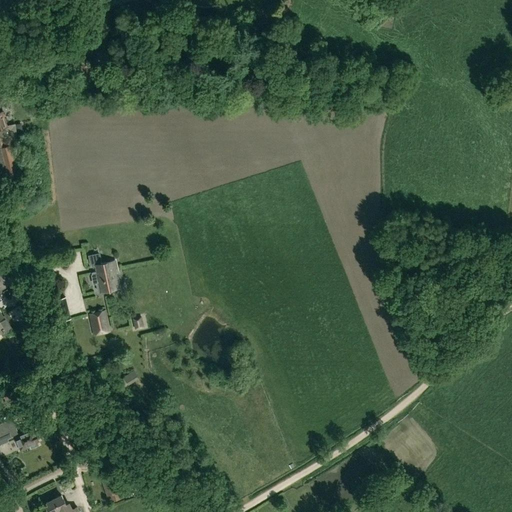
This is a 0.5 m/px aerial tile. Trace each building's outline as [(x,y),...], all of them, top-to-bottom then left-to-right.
[(153,0),(148,18),(161,22),(166,0),(153,0)] [(1,148),(15,144),(15,142),(19,142),(16,124),(8,126),(3,112),(0,112),(0,146),(1,148)] [(18,157),(15,144),(1,148),(11,187),(21,184),(25,183),(23,172),(19,157),(18,157)] [(121,271),(119,259),(97,262),(98,268),(93,269),(95,281),(100,280),(102,289),(107,289),(112,292),(116,287),(121,286),(119,271),(121,271)] [(0,276),(11,277),(11,264),(0,264),(0,276)] [(71,318),(66,296),(51,300),(57,322),(71,318)] [(106,310),(88,314),(93,336),(111,332),(106,310)] [(134,371),(123,377),(128,385),(138,379),(134,371)] [(38,444),(36,440),(39,439),(35,432),(33,433),(32,429),(24,432),(23,431),(19,433),(16,427),(2,433),(0,429),(0,441),(15,435),(20,448),(29,444),(31,447),(38,444)] [(104,454),(99,451),(96,456),(95,458),(100,461),(103,455),(104,454)] [(110,495),(112,501),(122,497),(116,481),(113,482),(109,470),(99,473),(107,496),(110,495)] [(59,511),(79,511),(76,507),(68,511),(66,506),(61,495),(46,503),(50,511),(54,511),(59,510),(59,511)]
